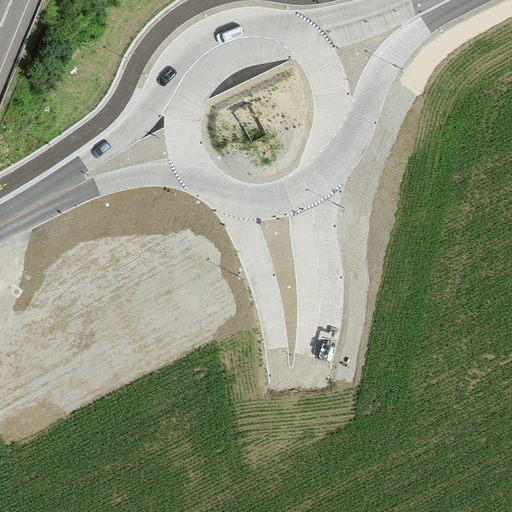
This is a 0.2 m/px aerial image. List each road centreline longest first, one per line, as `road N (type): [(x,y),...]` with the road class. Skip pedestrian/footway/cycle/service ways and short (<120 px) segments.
road 1 (track): [(511,5),(445,39),(419,67),(365,176),(353,223),(355,323),(344,378)]
road 2 (primary): [(298,34),(245,21),(202,36),(134,126),(51,195)]
road 3 (primary): [(298,34),(232,57),(194,87),(183,134),(206,184)]
road 4 (primary): [(340,157),(388,56),(413,31),(473,0)]
road 5 (primary): [(315,357),(314,184)]
road 6 (secondary): [(277,347),(290,511)]
road 7 (primary): [(227,196),(262,273),(277,347)]
road 8 (primary): [(51,195),(151,175),(206,184)]
road 9 (secondary): [(315,511),(315,357)]
road 10 (primary): [(340,157),(327,72),(298,34)]
